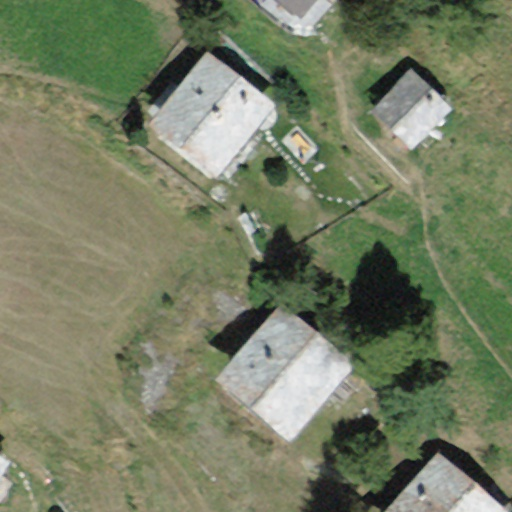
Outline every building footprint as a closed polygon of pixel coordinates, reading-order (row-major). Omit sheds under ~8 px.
[(315,0),(286,0),(304,14),(315,0)] [(267,108),(206,60),(153,128),(213,176),(267,108)] [(446,108),(411,74),(394,92),(375,112),(386,123),(410,146),(446,108)] [(347,362),(283,309),(225,380),(290,432),(347,362)] [(499,511),(438,460),(394,511),(499,511)]
